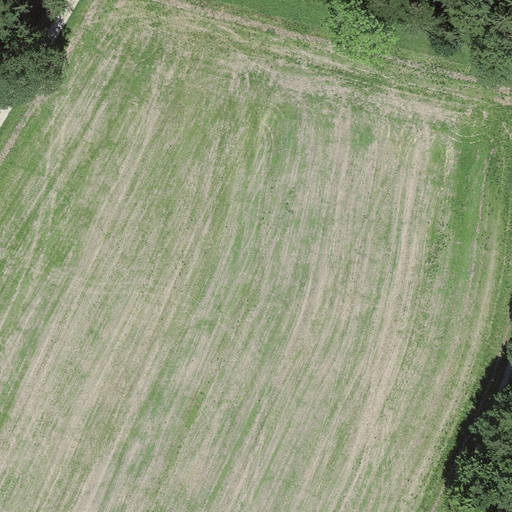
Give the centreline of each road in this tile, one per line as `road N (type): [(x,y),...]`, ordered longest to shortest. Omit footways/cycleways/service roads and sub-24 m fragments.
road 1 (track): [(511,316),(496,416),(456,511)]
road 2 (track): [(0,120),(74,0)]
